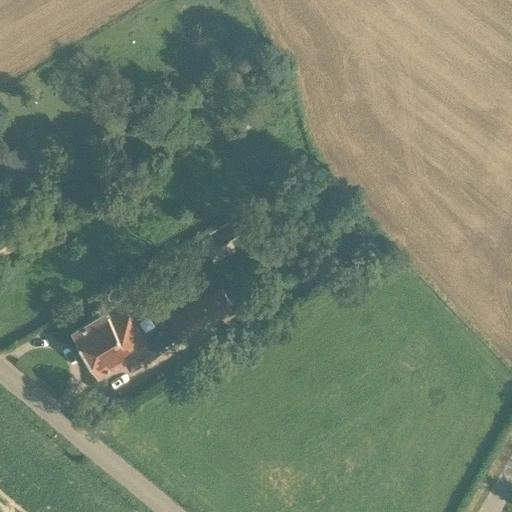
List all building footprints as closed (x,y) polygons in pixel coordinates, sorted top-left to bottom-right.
[(125,122),(137,114),(131,104),(119,111),(125,122)] [(14,173),(40,158),(57,148),(46,130),(4,155),(14,173)] [(68,161),(93,146),(85,131),(60,146),(68,161)] [(37,185),(50,175),(40,158),(14,173),(11,175),(20,191),(36,182),(37,185)] [(21,229),(0,239),(0,240),(5,251),(26,240),(21,229)] [(258,304),(247,282),(226,294),(223,288),(170,318),(182,339),(235,309),(238,315),(258,304)] [(132,313),(122,299),(108,308),(109,310),(75,330),(78,334),(75,338),(77,341),(82,341),(90,354),(87,359),(91,365),(96,365),(100,372),(122,358),(130,372),(156,356),(149,342),(150,341),(133,312),(132,313)]
